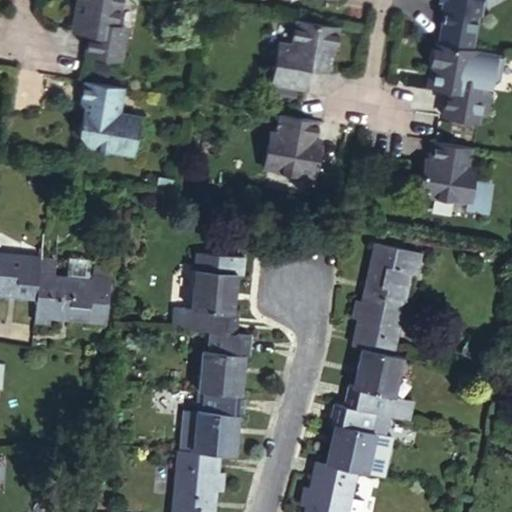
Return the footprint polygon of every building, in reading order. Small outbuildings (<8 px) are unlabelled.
[(119,0),(76,0),(75,6),(80,11),(78,27),(91,29),(87,51),(120,56),(123,34),(118,34),(120,23),(116,22),(119,0)] [(444,0),(440,24),(473,29),(476,14),(479,14),(481,0),(444,0)] [(329,65),(336,22),(297,15),(292,39),(279,37),(271,78),(272,78),(272,79),(301,83),(305,62),(306,57),(313,58),(312,63),(329,65)] [(473,45),(431,38),(430,42),(426,42),(425,43),(424,48),(423,56),(424,60),(426,61),(426,64),(430,65),(428,82),(444,85),(440,110),(476,117),(477,111),(483,112),(489,78),(468,74),(473,45)] [(118,109),(121,84),(83,77),(79,98),(84,103),(79,130),(90,143),(133,151),(135,129),(130,128),(133,110),(118,109)] [(316,118),(278,111),(275,128),(267,127),(260,165),(313,175),(320,142),(312,141),(313,135),(316,118)] [(467,162),(470,143),(434,137),(430,156),(429,162),(424,161),(419,192),(467,201),(474,164),(467,162)] [(361,346),(394,353),(399,329),(393,327),(394,315),(401,315),(409,276),(414,275),(418,253),(373,244),(361,304),(354,304),(350,319),(358,321),(353,344),(361,346)] [(179,305),(177,327),(215,330),(240,332),(242,312),(229,310),(230,292),(237,293),(239,273),(243,273),(244,255),(199,250),(193,306),(179,305)] [(0,300),(2,301),(3,294),(36,297),(41,254),(6,251),(5,258),(0,257),(0,300)] [(41,251),(41,254),(36,297),(33,324),(49,326),(50,316),(91,320),(94,278),(55,272),(57,253),(41,251)] [(240,332),(215,330),(213,349),(207,348),(202,395),(209,395),(248,400),(250,373),(244,371),(245,356),(254,355),(257,334),(240,332)] [(400,396),(409,356),(394,353),(361,346),(356,367),(362,369),(358,386),(352,385),(347,404),(380,411),(389,413),(392,396),(400,396)] [(252,422),(254,400),(248,400),(209,395),(207,414),(202,414),(197,455),(229,458),(248,460),(249,442),(242,441),(245,421),(252,422)] [(347,404),(339,402),(335,423),(342,425),(338,444),(333,443),(327,463),(364,471),(372,473),(382,434),(374,432),(380,411),(347,404)] [(225,511),(226,499),(233,500),(236,478),(227,478),(229,458),(197,455),(185,453),(183,476),(190,476),(188,495),(181,493),(178,511),(225,511)] [(348,511),(352,497),(358,498),(364,471),(327,463),(322,461),(316,489),(311,488),(305,510),(309,511),(348,511)]
